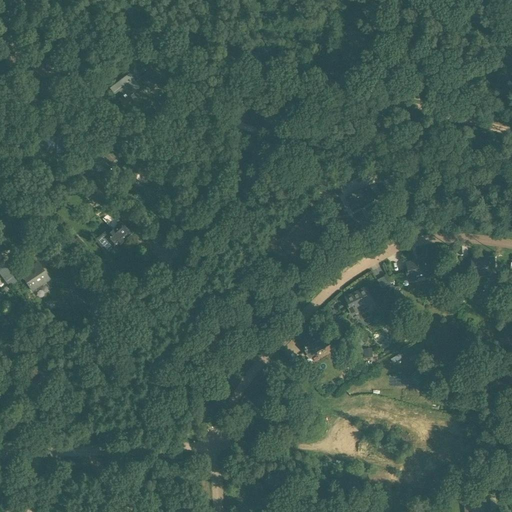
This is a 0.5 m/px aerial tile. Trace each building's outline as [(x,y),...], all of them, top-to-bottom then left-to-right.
[(19,16),(0,18),(2,32),(26,29),(25,22),(20,22),(19,16)] [(15,53),(6,54),(8,69),(17,68),(15,53)] [(32,57),(31,87),(38,87),(38,77),(51,77),(51,57),(32,57)] [(130,74),(111,88),(115,94),(119,91),(125,98),(138,89),(140,91),(149,84),(152,89),(159,83),(150,71),(142,77),(140,74),(133,79),(130,74)] [(244,103),(242,111),(247,113),(244,123),(260,127),(263,117),(273,120),(275,111),(244,103)] [(45,132),(37,144),(46,149),(49,144),(52,147),(56,147),(56,153),(66,153),(66,139),(56,139),(56,140),(53,139),(53,138),(45,132)] [(108,145),(100,154),(109,163),(117,156),(108,145)] [(138,153),(122,168),(127,172),(131,169),(136,174),(145,166),(146,167),(149,164),(138,153)] [(186,154),(184,159),(196,165),(200,159),(186,154)] [(94,170),(88,176),(107,195),(110,191),(112,189),(94,170)] [(353,194),(346,198),(347,198),(348,198),(353,208),(352,209),(352,210),(359,206),(359,207),(360,207),(360,206),(363,205),(364,205),(364,204),(376,198),(376,197),(375,197),(374,196),(372,191),(370,187),(369,187),(369,186),(363,189),(363,188),(362,188),(362,189),(353,193),(352,193),(353,194)] [(110,238),(107,240),(114,249),(119,244),(121,245),(125,241),(124,240),(129,235),(125,231),(128,229),(122,222),(108,235),(110,238)] [(288,239),(283,244),(283,245),(284,244),(293,252),(292,253),(292,254),(298,248),(298,249),(299,248),(298,248),(301,245),(302,246),(302,245),(301,244),(311,234),(310,233),(310,234),(308,233),(304,229),(301,226),(300,226),(296,231),(295,230),(294,230),(295,231),(288,238),(287,237),(287,238),(288,239)] [(410,270),(408,270),(410,281),(416,279),(415,278),(432,274),(429,259),(408,264),(410,270)] [(473,266),(471,267),(472,277),(478,277),(478,275),(494,274),(493,259),(473,260),(473,266)] [(39,264),(22,275),(33,291),(50,281),(39,264)] [(366,289),(347,298),(350,304),(348,305),(353,314),(358,311),(357,310),(372,302),(366,289)] [(322,331),(304,341),(307,346),(305,347),(310,356),(315,353),(314,352),(329,344),(322,331)] [(448,436),(454,412),(415,404),(418,393),(398,388),(396,398),(376,394),(373,407),(439,421),(436,433),(448,436)] [(417,493),(417,492),(417,493),(407,493),(406,493),(406,494),(399,494),(399,495),(400,495),(401,507),(399,507),(399,508),(407,507),(407,509),(408,509),(408,508),(412,508),(412,507),(426,506),(426,505),(425,505),(425,504),(425,498),(424,493),(417,493)] [(336,496),(325,502),(327,507),(338,501),(336,496)] [(481,511),(480,503),(465,505),(465,511),(481,511)]
